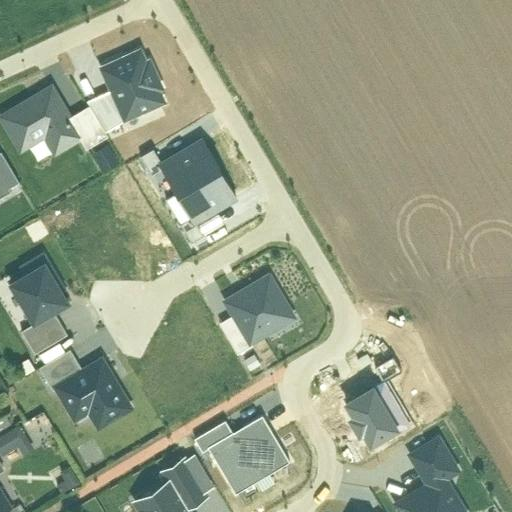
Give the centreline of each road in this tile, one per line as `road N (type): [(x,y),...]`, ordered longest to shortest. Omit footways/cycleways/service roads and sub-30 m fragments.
road 1 (residential): [(290,217),(343,314),(342,341),(299,379),(323,464),(320,491),(299,511)]
road 2 (residential): [(158,5),(290,217)]
road 3 (residential): [(290,217),(121,316)]
road 4 (residential): [(158,5),(0,75)]
